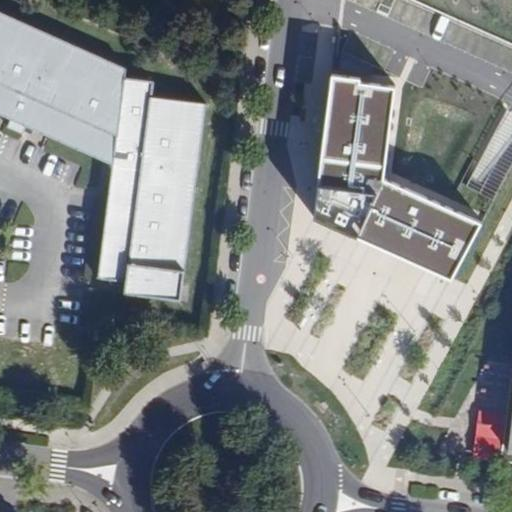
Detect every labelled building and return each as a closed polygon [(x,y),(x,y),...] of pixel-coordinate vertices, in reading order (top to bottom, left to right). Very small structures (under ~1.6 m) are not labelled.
[(511,0),(402,0),(511,46),(511,0)] [(0,112),(113,163),(100,272),(127,274),(125,292),(181,299),(206,102),(150,95),(151,79),(124,76),(125,67),(0,11),(0,112)] [(401,85),(332,83),(319,216),(455,278),(482,220),(391,175),(401,85)] [(511,278),(511,279),(492,457),(511,458),(511,278)] [(459,368),(488,309),(456,294),(428,353),(459,368)]
